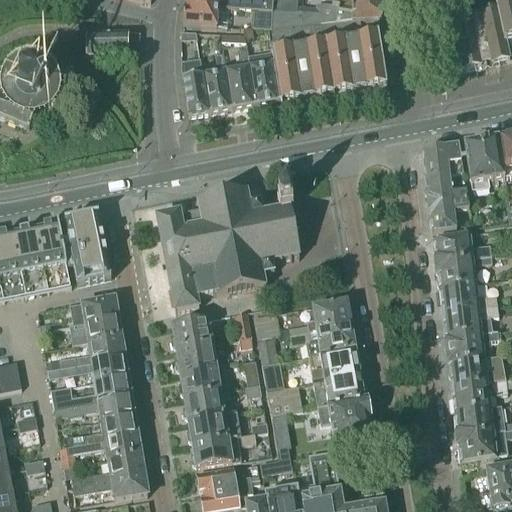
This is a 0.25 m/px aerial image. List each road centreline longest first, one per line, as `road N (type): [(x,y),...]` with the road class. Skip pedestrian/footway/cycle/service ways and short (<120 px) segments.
road 1 (residential): [(114,191),(167,511)]
road 2 (residential): [(436,449),(407,130)]
road 3 (residential): [(338,145),(392,456)]
road 4 (tertiary): [(164,180),(338,145)]
road 5 (residential): [(164,180),(159,24)]
road 6 (residential): [(415,127),(407,0)]
